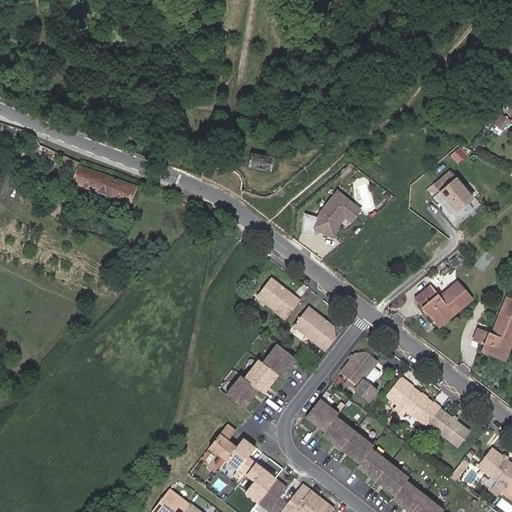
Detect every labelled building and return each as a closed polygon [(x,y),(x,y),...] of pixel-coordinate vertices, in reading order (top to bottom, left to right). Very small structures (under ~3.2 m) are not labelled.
[(511,99),(510,98),(500,110),(505,114),(511,105),(511,99)] [(500,139),(510,123),(503,118),(493,134),(500,139)] [(33,158),(36,151),(22,145),(14,165),(28,170),(33,158)] [(52,153),(38,147),(36,151),(33,158),(48,164),(52,153)] [(249,152),(246,167),(268,171),(271,156),(249,152)] [(71,173),(75,162),(62,157),(58,168),(71,173)] [(135,190),(78,168),(72,185),(128,207),(135,190)] [(437,186),(450,202),(454,199),(461,209),(457,212),(448,218),(455,226),(468,216),(480,206),(453,174),(437,186)] [(320,216),(306,211),(304,231),(315,232),(316,225),(335,233),(340,224),(347,215),(352,220),(362,209),(356,203),(339,190),(323,210),(320,216)] [(454,199),(450,202),(457,212),(461,209),(454,199)] [(274,312),(284,320),(301,299),(272,277),(257,296),(275,310),(274,312)] [(454,315),(458,319),(477,304),(460,283),(447,294),(449,297),(444,302),(441,298),(431,306),(426,301),(420,306),(435,323),(442,317),(447,322),(454,315)] [(416,302),(420,306),(426,301),(431,306),(441,298),(432,288),(416,302)] [(511,301),(506,299),(494,329),(497,331),(494,338),(490,337),(489,337),(487,343),(481,340),(478,346),(485,349),(482,355),(495,360),(498,353),(503,356),(508,343),(504,342),(508,331),(511,333),(511,301)] [(308,305),(293,325),(326,350),(334,339),(334,325),(308,305)] [(442,332),(458,319),(454,315),(447,322),(442,317),(435,323),(442,332)] [(507,365),(511,351),(511,333),(508,331),(504,342),(508,343),(503,356),(498,353),(495,360),(507,365)] [(487,343),(489,337),(476,332),(472,344),(478,346),(481,340),(487,343)] [(284,378),(298,359),(279,344),(265,363),(274,370),(279,374),(284,378)] [(365,375),(379,358),(368,349),(356,351),(341,369),(349,375),(346,379),(370,398),(379,386),(365,375)] [(265,363),(259,359),(245,377),(260,388),(265,392),(279,374),(274,370),(265,363)] [(260,388),(245,377),(242,374),(228,393),(245,407),(260,388)] [(391,397),(404,379),(400,376),(386,393),(391,397)] [(439,407),(404,379),(391,397),(426,424),(427,422),(439,407)] [(305,415),(324,429),(338,412),(320,397),(305,415)] [(439,407),(427,422),(456,446),(469,430),(439,407)] [(322,432),(341,447),(355,430),(335,416),(322,432)] [(236,430),(228,424),(210,447),(226,460),(226,459),(236,446),(229,440),(236,430)] [(341,447),(359,461),(370,447),(373,444),(355,430),(341,447)] [(246,473),(255,461),(248,455),(256,446),(244,436),(236,446),(226,459),(238,469),(239,467),(246,473)] [(375,479),(389,461),(370,447),(359,461),(356,464),(375,479)] [(511,475),(511,463),(491,447),(477,465),(497,480),(491,488),(498,494),(499,492),(505,484),(511,475)] [(275,477),(255,461),(246,473),(254,479),(245,491),(257,500),(275,477)] [(375,479),(394,494),(406,479),(408,476),(389,461),(375,479)] [(279,511),(286,504),(287,502),(279,496),(287,486),(275,477),(257,500),(269,510),(270,508),(274,511),(279,511)] [(410,511),(424,494),(406,479),(394,494),(392,497),(410,511)] [(312,490),(302,482),(295,492),(304,500),(312,490)] [(511,488),(505,484),(499,492),(511,501),(511,488)] [(172,486),(154,510),(156,511),(182,511),(191,501),(172,486)] [(279,496),(287,502),(295,492),(287,486),(279,496)] [(311,511),(323,498),(312,490),(304,500),(295,492),(287,502),(286,504),(279,511),(311,511)] [(410,511),(439,511),(440,511),(443,508),(424,494),(410,511)] [(329,511),(334,507),(323,498),(311,511),(329,511)] [(208,511),(192,500),(191,501),(182,511),(208,511)]
